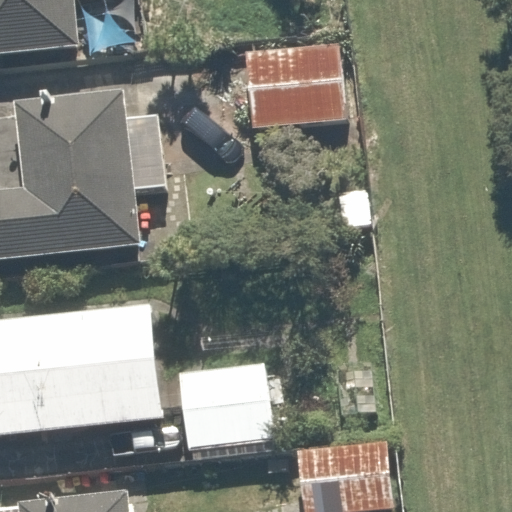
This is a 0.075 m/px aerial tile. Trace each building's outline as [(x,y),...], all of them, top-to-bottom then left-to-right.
[(126,23),(125,0),(0,0),(0,86),(65,84),(63,25),(126,23)] [(245,78),(243,152),(333,154),(334,80),(245,78)] [(0,287),(120,288),(120,132),(15,132),(15,215),(0,214),(0,287)] [(361,217),(329,217),(329,264),(361,264),(361,217)] [(157,345),(0,349),(0,466),(161,461),(157,345)] [(262,397),(178,398),(180,487),(264,486),(262,397)] [(387,511),(385,472),(298,477),(300,511),(387,511)]
